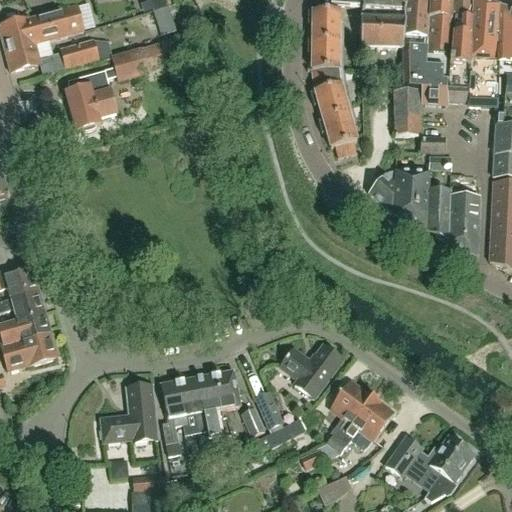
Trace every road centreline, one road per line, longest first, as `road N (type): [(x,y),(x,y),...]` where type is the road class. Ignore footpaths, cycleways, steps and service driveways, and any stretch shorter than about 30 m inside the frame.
road 1 (residential): [(90,360),(174,362),(297,322),(324,327),(477,439),(511,496)]
road 2 (residential): [(511,297),(401,245),(336,196),(306,152),(290,84),(295,0)]
road 3 (residential): [(44,226),(0,77)]
road 4 (residential): [(90,360),(44,226)]
